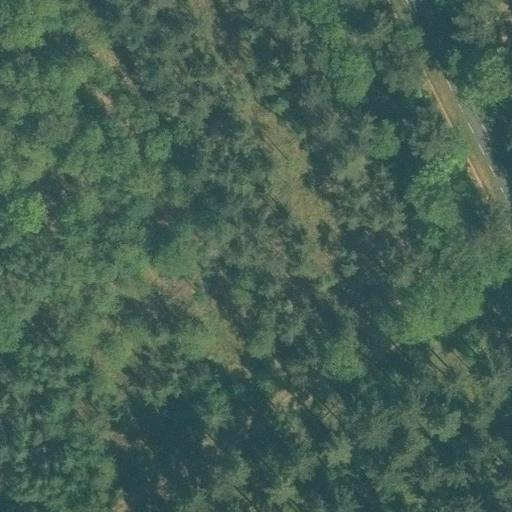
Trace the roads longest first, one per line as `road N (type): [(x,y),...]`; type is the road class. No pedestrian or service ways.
road 1 (track): [(511,250),(86,511)]
road 2 (primary): [(511,180),(419,0)]
